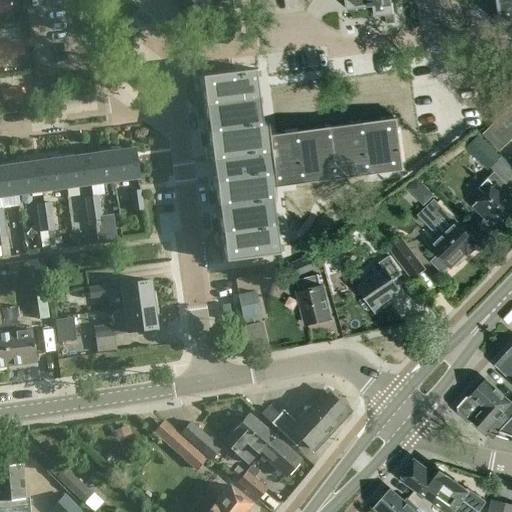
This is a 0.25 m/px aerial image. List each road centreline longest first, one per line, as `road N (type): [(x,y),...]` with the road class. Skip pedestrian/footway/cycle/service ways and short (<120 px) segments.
road 1 (residential): [(165,55),(319,33),(340,47),(447,26)]
road 2 (residential): [(0,412),(208,381)]
road 3 (residential): [(393,405),(355,369),(330,362),(208,381)]
road 4 (residential): [(197,306),(173,110)]
road 5 (residential): [(0,132),(58,124),(57,111),(104,104),(121,118),(173,110)]
road 6 (residential): [(412,424),(490,314)]
road 7 (residential): [(490,314),(393,405)]
road 8 (residential): [(393,405),(313,511)]
road 9 (residential): [(324,511),(412,424)]
